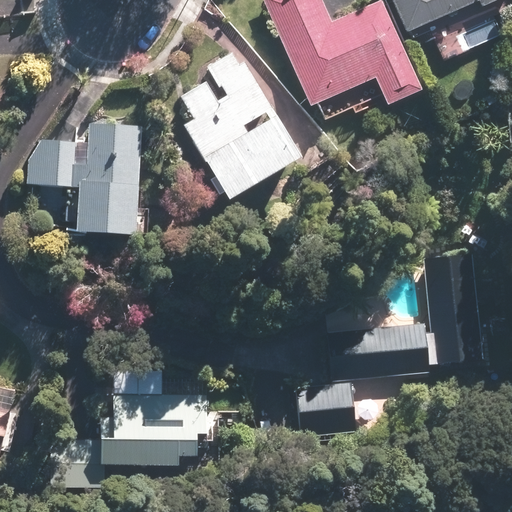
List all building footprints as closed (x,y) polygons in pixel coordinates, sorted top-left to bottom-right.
[(322,0),(270,0),(316,102),(384,72),(395,97),(418,87),(381,4),(334,25),(322,0)] [(400,0),(414,32),(488,0),(400,0)] [(259,82),(186,126),(230,196),(302,151),(259,82)] [(140,229),(143,133),(88,131),(87,144),(47,143),(46,183),(86,184),(85,227),(140,229)] [(431,258),(436,327),(329,336),(332,372),(440,364),(485,360),(482,323),(476,254),(431,258)] [(351,386),(296,393),(301,435),(357,428),(351,386)] [(120,411),(103,412),(105,467),(210,462),(207,397),(119,401),(120,411)] [(0,456),(11,414),(0,411),(0,456)] [(102,437),(68,438),(68,484),(102,483),(102,437)]
